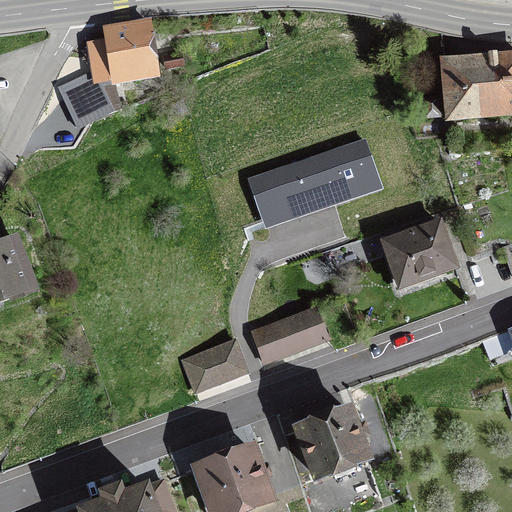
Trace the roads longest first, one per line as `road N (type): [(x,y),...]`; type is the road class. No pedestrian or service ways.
road 1 (residential): [(511,312),(0,499)]
road 2 (residential): [(0,170),(27,136),(72,7)]
road 3 (secondary): [(372,0),(511,25)]
